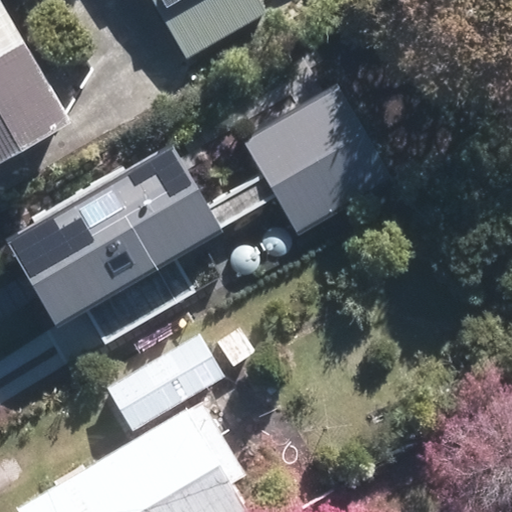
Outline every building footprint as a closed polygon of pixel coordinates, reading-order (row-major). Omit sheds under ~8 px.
[(155,0),(187,56),(269,10),(263,0),(155,0)] [(0,147),(56,115),(0,18),(0,147)] [(336,86),(242,138),(259,169),(201,200),(173,149),(8,240),(74,358),(98,345),(195,292),(175,257),(279,200),(296,230),(387,179),(336,86)] [(244,333),(221,346),(234,370),(257,357),(244,333)] [(203,338),(110,392),(134,432),(226,377),(203,338)] [(200,402),(19,510),(20,511),(246,511),(231,485),(245,477),(200,402)]
